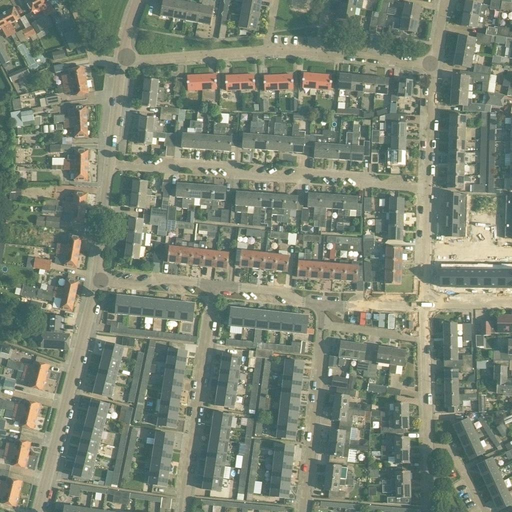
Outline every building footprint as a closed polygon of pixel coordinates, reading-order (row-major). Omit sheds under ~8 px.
[(31,13),(40,8),(45,18),(50,15),(41,0),(30,0),(25,3),(31,13)] [(55,12),(49,3),(53,0),(41,0),(50,15),(51,18),(56,15),(54,12),(55,12)] [(162,0),(160,16),(172,19),(176,1),(170,0),(162,0)] [(340,0),(339,6),(355,8),(356,0),(357,0),(370,2),(370,0),(340,0)] [(172,19),(185,21),(188,3),(176,1),(172,19)] [(387,14),(389,3),(381,2),(379,13),(380,13),(387,14)] [(488,7),(481,5),(465,2),(463,14),(479,17),(484,18),(485,12),(487,12),(488,7)] [(500,10),(501,4),(491,2),(489,10),(500,12),(500,10)] [(501,2),(501,4),(500,10),(511,12),(511,4),(501,2)] [(185,21),(197,23),(201,6),(188,3),(185,21)] [(258,18),(260,6),(242,3),(240,15),(258,18)] [(394,15),(402,17),(401,18),(417,20),(420,7),(404,4),(403,11),(395,9),(394,15)] [(213,8),(201,6),(197,23),(210,26),(213,8)] [(361,17),(353,16),(355,8),(339,6),(337,19),(360,24),(361,17)] [(16,33),(11,24),(20,19),(14,9),(0,16),(11,36),(15,42),(19,40),(16,33)] [(370,25),(377,27),(380,13),(379,13),(372,12),(370,25)] [(385,28),(387,14),(380,13),(377,27),(385,28)] [(484,25),(478,23),(479,17),(463,14),(461,27),(476,30),(477,28),(484,30),(484,25)] [(256,31),(258,18),(240,15),(238,28),(256,31)] [(0,44),(0,30),(2,29),(7,39),(11,36),(0,16),(0,61),(2,66),(9,62),(0,44)] [(393,23),(392,27),(389,27),(387,35),(399,37),(400,31),(414,34),(417,20),(401,18),(400,24),(393,23)] [(39,20),(31,24),(37,35),(39,39),(46,35),(44,31),(39,20)] [(31,26),(22,31),(27,39),(30,37),(33,41),(38,38),(31,26)] [(497,30),(496,37),(506,38),(508,38),(509,33),(510,29),(497,27),(497,30)] [(487,28),(485,35),(496,37),(497,30),(487,28)] [(64,34),(70,50),(78,48),(71,31),(64,34)] [(495,44),(496,37),(485,35),(477,34),(475,44),(490,46),(490,44),(495,44)] [(458,36),(455,51),(472,54),(475,39),(458,36)] [(52,54),(54,61),(65,59),(63,51),(52,54)] [(470,69),(472,54),(455,51),(452,66),(470,69)] [(64,65),(52,67),(53,74),(65,72),(64,65)] [(475,65),(473,73),(490,75),(491,68),(475,65)] [(8,76),(12,83),(30,75),(27,68),(8,76)] [(69,75),(61,77),(63,85),(86,81),(83,69),(83,68),(69,71),(69,75)] [(467,92),(467,85),(473,86),(473,82),(485,83),(483,94),(487,94),(487,93),(488,83),(490,75),(473,73),(469,73),(468,77),(451,76),(450,91),(467,92)] [(303,89),(317,90),(318,75),(304,74),(303,89)] [(215,75),(201,76),(202,91),(216,90),(215,75)] [(254,75),(240,76),(241,91),(254,90),(254,75)] [(292,75),(278,76),(279,91),(293,90),(292,75)] [(332,76),(318,75),(317,90),(330,91),(332,76)] [(338,91),(350,92),(352,76),(339,75),(338,91)] [(490,75),(488,83),(495,85),(497,77),(490,75)] [(188,91),(202,91),(201,76),(187,76),(188,91)] [(227,91),(241,91),(240,76),(226,76),(227,91)] [(265,91),(279,91),(278,76),(264,76),(265,91)] [(362,98),(363,93),(364,77),(352,76),(350,92),(357,93),(357,98),(362,98)] [(363,93),(375,94),(376,78),(364,77),(363,93)] [(174,97),(180,97),(182,79),(176,78),(174,97)] [(388,80),(376,78),(375,94),(387,95),(388,80)] [(511,80),(504,78),(502,87),(508,88),(507,96),(511,97),(511,80)] [(165,89),(157,88),(158,81),(145,80),(143,93),(164,96),(165,89)] [(398,103),(399,97),(411,98),(412,87),(413,86),(413,84),(412,83),(412,82),(410,82),(410,80),(406,80),(405,81),(399,81),(399,83),(393,83),(391,102),(398,103)] [(63,85),(57,86),(59,94),(69,93),(73,92),(73,96),(88,94),(86,81),(63,85)] [(488,83),(487,93),(494,94),(495,85),(488,83)] [(449,105),(463,106),(462,112),(481,113),(484,113),(485,105),(471,104),(472,100),(466,99),(467,92),(450,91),(449,105)] [(163,102),(164,96),(143,93),(142,106),(155,108),(156,101),(163,102)] [(505,96),(487,93),(487,94),(485,105),(484,113),(488,113),(490,113),(491,106),(503,108),(505,96)] [(61,104),(59,96),(46,98),(47,106),(61,104)] [(22,109),(20,99),(12,101),(13,111),(22,109)] [(290,112),(298,112),(298,101),(290,101),(290,112)] [(242,110),(242,102),(229,102),(229,110),(242,110)] [(54,123),(64,123),(86,122),(85,106),(74,107),(74,109),(67,109),(68,118),(65,118),(64,116),(54,117),(54,123)] [(172,115),(178,116),(179,109),(161,108),(160,114),(172,115)] [(385,116),(388,115),(386,109),(376,112),(378,118),(385,116)] [(22,122),(22,123),(34,121),(32,111),(20,113),(20,112),(10,113),(12,124),(22,122)] [(386,132),(386,137),(406,138),(406,124),(400,124),(400,115),(389,115),(388,115),(385,116),(384,132),(386,132)] [(449,116),(449,128),(465,129),(465,116),(449,116)] [(159,119),(154,119),(140,117),(139,131),(163,133),(163,127),(158,126),(159,119)] [(64,129),(75,128),(75,139),(87,138),(86,122),(64,123),(64,129)] [(208,135),(201,135),(202,122),(196,122),(196,129),(195,134),(194,149),(207,150),(208,135)] [(251,122),(250,135),(244,134),(243,149),(255,150),(257,123),(251,122)] [(213,136),(208,135),(207,150),(218,151),(220,124),(214,123),(213,136)] [(268,136),(262,135),(263,123),(257,123),(255,150),(267,150),(268,136)] [(231,137),(225,137),(226,124),(220,124),(218,151),(231,152),(231,147),(236,147),(237,135),(231,135),(231,137)] [(274,136),(268,136),(267,150),(279,151),(281,124),(275,124),(274,136)] [(292,138),(286,137),(287,125),(281,124),(279,151),(291,152),(292,138)] [(304,147),(310,147),(310,136),(305,136),(305,133),(298,132),(299,126),(293,125),(292,138),(291,152),(303,153),(304,147)] [(364,142),(363,147),(358,147),(360,126),(353,125),(353,134),(351,161),(363,162),(363,157),(369,157),(370,142),(364,142)] [(471,129),(465,129),(449,128),(448,140),(464,141),(470,141),(471,129)] [(176,134),(170,134),(166,134),(163,134),(163,133),(139,131),(138,144),(151,145),(152,138),(165,140),(164,147),(175,148),(176,134)] [(328,145),(328,139),(329,132),(323,131),(322,136),(310,135),(310,136),(310,147),(315,148),(315,158),(327,159),(328,145)] [(182,148),(194,149),(195,134),(183,133),(182,148)] [(346,146),(340,146),(339,160),(351,161),(353,134),(347,133),(346,146)] [(391,145),(391,151),(405,152),(406,138),(386,137),(386,138),(379,137),(372,137),(371,143),(379,144),(379,145),(391,145)] [(464,153),(464,141),(448,140),(448,152),(464,153)] [(340,146),(328,145),(327,159),(339,160),(340,146)] [(75,150),(75,156),(68,156),(68,160),(64,160),(64,166),(87,166),(87,150),(75,150)] [(405,165),(405,152),(391,151),(391,165),(405,165)] [(463,165),(464,153),(448,152),(448,164),(463,165)] [(448,164),(447,177),(468,177),(468,165),(463,165),(448,164)] [(87,182),(87,166),(64,166),(52,166),(52,170),(69,171),(69,174),(75,174),(75,182),(87,182)] [(503,179),(510,179),(511,179),(511,166),(510,166),(510,174),(503,174),(503,179)] [(470,177),(468,177),(447,177),(447,189),(462,190),(463,183),(470,183),(470,177)] [(152,190),(146,190),(147,183),(133,181),(132,195),(146,196),(151,197),(152,190)] [(162,183),(161,193),(163,193),(163,198),(169,199),(171,184),(162,183)] [(176,198),(183,199),(182,209),(188,209),(189,186),(177,185),(176,198)] [(485,194),(485,186),(479,186),(473,185),(473,193),(485,194)] [(195,200),(200,200),(201,186),(189,186),(188,209),(188,212),(194,212),(195,200)] [(211,222),(212,210),(213,187),(201,186),(200,200),(200,206),(207,207),(206,213),(208,214),(207,222),(211,222)] [(218,210),(218,201),(225,202),(226,188),(213,187),(212,210),(218,210)] [(10,189),(9,200),(21,201),(22,190),(10,189)] [(63,202),(62,207),(84,210),(86,194),(74,193),(74,198),(65,198),(65,202),(63,202)] [(246,226),(248,208),(250,194),(237,193),(236,213),(242,213),(241,225),(246,226)] [(248,208),(254,208),(253,226),(259,227),(262,195),(250,194),(248,208)] [(150,210),(151,197),(146,196),(132,195),(131,208),(150,210)] [(266,209),(272,210),(271,215),(272,215),(273,196),(262,195),(259,227),(267,228),(268,222),(265,222),(266,209)] [(308,208),(314,209),(313,221),(319,222),(321,196),(309,195),(308,208)] [(447,195),(446,209),(466,210),(466,195),(447,195)] [(285,197),(273,196),(272,215),(277,216),(277,223),(283,223),(285,197)] [(324,228),(326,210),(332,210),(333,197),(321,196),(319,222),(319,228),(324,228)] [(297,198),(285,197),(283,223),(289,224),(290,211),(296,212),(297,198)] [(332,210),(338,211),(337,223),(343,224),(345,198),(333,197),(332,210)] [(362,205),(357,204),(357,199),(345,198),(343,224),(349,224),(350,212),(356,212),(356,216),(361,217),(362,205)] [(383,214),(389,214),(403,214),(404,200),(385,200),(385,207),(383,207),(383,214)] [(82,226),(84,210),(62,207),(58,207),(57,207),(56,212),(67,213),(66,222),(71,223),(71,224),(82,226)] [(168,210),(167,217),(167,221),(175,222),(176,208),(168,207),(168,210)] [(151,209),(151,215),(167,217),(168,210),(151,209)] [(308,223),(309,210),(302,209),(301,222),(308,223)] [(446,209),(446,223),(465,223),(466,210),(446,209)] [(222,210),(221,218),(221,223),(228,224),(229,211),(222,210)] [(389,214),(389,221),(376,220),(376,227),(403,227),(403,214),(389,214)] [(161,222),(167,223),(167,221),(167,217),(151,215),(150,226),(160,227),(161,222)] [(47,218),(40,218),(39,226),(46,227),(59,229),(60,219),(47,217),(47,218)] [(148,229),(142,229),(143,220),(129,219),(128,232),(147,234),(148,229)] [(176,222),(175,222),(167,221),(167,223),(166,232),(174,233),(175,229),(176,222)] [(184,223),(176,222),(175,229),(183,230),(184,223)] [(193,231),(193,224),(184,223),(183,230),(193,231)] [(446,223),(445,237),(465,238),(465,223),(446,223)] [(376,232),(389,233),(388,241),(403,241),(403,227),(376,227),(376,232)] [(140,247),(145,247),(146,235),(147,235),(147,234),(128,232),(126,246),(140,247)] [(50,249),(56,250),(78,254),(81,237),(70,235),(68,246),(51,243),(50,249)] [(167,263),(179,265),(182,249),(183,240),(176,239),(175,248),(169,247),(167,263)] [(200,242),(199,251),(193,250),(191,266),(203,267),(205,251),(206,243),(200,242)] [(374,248),(374,242),(363,242),(364,257),(371,257),(370,248),(374,248)] [(188,249),(182,249),(179,265),(191,266),(193,250),(194,244),(188,243),(188,249)] [(139,260),(140,247),(126,246),(125,258),(139,260)] [(248,246),(247,252),(242,251),(240,267),(252,269),(254,253),(253,253),(254,247),(248,246)] [(378,260),(385,261),(401,261),(402,249),(386,248),(386,255),(379,254),(378,260)] [(159,273),(161,249),(155,249),(152,272),(159,273)] [(55,254),(66,256),(64,267),(75,269),(78,254),(56,250),(55,254)] [(203,267),(215,269),(217,253),(205,251),(203,267)] [(229,254),(217,253),(215,269),(227,270),(229,254)] [(252,269),(264,270),(266,254),(254,253),(252,269)] [(264,270),(275,271),(277,255),(266,254),(264,270)] [(305,254),(304,262),(298,262),(297,278),(309,279),(310,263),(311,254),(305,254)] [(289,257),(277,255),(275,271),(288,273),(289,257)] [(33,269),(50,272),(51,261),(35,259),(35,260),(31,259),(30,268),(33,268),(33,269)] [(340,261),(339,265),(334,265),(333,281),(345,282),(346,266),(347,262),(340,261)] [(385,261),(385,273),(401,273),(401,261),(385,261)] [(352,262),(352,266),(346,266),(345,282),(357,283),(363,282),(362,267),(358,267),(359,262),(352,262)] [(322,264),(310,263),(309,279),(321,280),(322,264)] [(334,265),(322,264),(321,280),(333,281),(334,265)] [(440,264),(440,288),(454,288),(455,265),(440,264)] [(455,265),(454,288),(468,288),(468,265),(455,265)] [(468,265),(468,288),(482,288),(482,265),(468,265)] [(482,265),(482,288),(496,288),(496,265),(482,265)] [(496,265),(496,288),(510,288),(510,265),(496,265)] [(376,272),(371,272),(364,272),(365,283),(377,283),(376,272)] [(400,286),(401,273),(385,273),(384,285),(400,286)] [(66,279),(64,290),(48,286),(46,291),(75,297),(78,282),(66,279)] [(71,313),(75,297),(46,291),(23,286),(21,296),(33,299),(33,297),(52,301),(52,297),(55,298),(53,308),(60,309),(60,310),(71,313)] [(116,314),(129,316),(131,298),(118,297),(116,314)] [(143,300),(131,298),(129,316),(141,317),(143,300)] [(156,301),(143,300),(141,317),(154,318),(156,301)] [(168,303),(156,301),(154,318),(166,320),(168,303)] [(166,320),(179,321),(181,304),(168,303),(166,320)] [(194,306),(181,304),(179,321),(192,323),(194,306)] [(229,327),(242,328),(244,311),(231,309),(229,327)] [(257,312),(244,311),(242,328),(255,329),(257,312)] [(255,329),(267,331),(269,313),(257,312),(255,329)] [(267,331),(280,332),(282,314),(269,313),(267,331)] [(280,332),(292,333),(294,316),(282,314),(280,332)] [(497,334),(497,333),(511,332),(511,315),(497,316),(497,323),(481,322),(481,336),(490,336),(490,334),(497,334)] [(42,333),(41,348),(68,350),(69,335),(62,334),(62,332),(64,317),(50,316),(49,331),(51,331),(51,333),(42,333)] [(292,333),(305,335),(307,317),(294,316),(292,333)] [(110,334),(127,336),(127,329),(128,324),(118,323),(117,328),(110,328),(110,334)] [(463,324),(463,337),(472,337),(471,324),(463,324)] [(442,325),(443,337),(456,337),(456,325),(442,325)] [(456,349),(456,337),(443,337),(443,349),(456,349)] [(135,339),(123,338),(122,346),(134,348),(135,339)] [(150,341),(146,360),(152,361),(156,341),(150,341)] [(511,361),(511,341),(508,342),(508,349),(501,349),(501,352),(494,352),(494,361),(511,361)] [(344,367),(345,359),(350,360),(352,344),(340,342),(338,358),(330,357),(328,368),(336,369),(337,366),(344,367)] [(106,344),(103,357),(120,361),(123,348),(106,344)] [(350,360),(358,361),(357,370),(364,371),(363,377),(369,378),(371,365),(372,362),(363,361),(365,346),(352,344),(350,360)] [(376,363),(389,365),(391,349),(378,347),(376,363)] [(255,358),(262,359),(265,359),(271,360),(273,351),(265,350),(256,349),(255,358)] [(396,375),(397,366),(403,367),(405,351),(391,349),(389,365),(390,365),(389,374),(396,375)] [(457,360),(456,349),(443,349),(443,361),(457,360)] [(169,350),(167,363),(184,366),(186,353),(169,350)] [(138,353),(136,364),(142,366),(144,354),(138,353)] [(224,356),(222,369),(239,371),(241,358),(224,356)] [(460,365),(460,366),(472,365),(472,356),(462,356),(462,365),(460,365)] [(103,357),(100,369),(117,373),(120,361),(103,357)] [(255,358),(253,373),(260,375),(262,359),(255,358)] [(146,360),(144,372),(150,373),(152,361),(146,360)] [(511,361),(494,361),(493,381),(497,381),(497,395),(502,395),(502,397),(511,397),(511,395),(511,394),(511,379),(507,380),(507,368),(509,368),(509,371),(511,371),(511,377),(511,376),(511,361)] [(34,363),(33,367),(26,365),(13,362),(12,366),(5,364),(4,368),(18,371),(18,372),(46,379),(49,367),(46,366),(46,365),(38,363),(38,364),(34,363)] [(285,362),(284,375),(301,377),(303,364),(285,362)] [(183,378),(184,366),(167,363),(165,375),(183,378)] [(136,364),(133,377),(139,379),(142,366),(136,364)] [(377,366),(371,365),(369,378),(368,382),(374,383),(377,366)] [(100,369),(97,381),(114,386),(117,373),(100,369)] [(222,369),(220,381),(237,384),(239,371),(222,369)] [(444,371),(444,383),(457,383),(457,371),(444,371)] [(43,391),(46,379),(18,372),(16,379),(21,381),(29,383),(28,388),(31,389),(39,391),(39,390),(43,391)] [(144,372),(141,384),(147,385),(150,373),(144,372)] [(253,373),(252,386),(258,387),(260,375),(253,373)] [(181,391),(183,378),(165,375),(163,388),(181,391)] [(300,389),(301,377),(284,375),(282,387),(300,389)] [(133,377),(131,390),(137,391),(139,379),(133,377)] [(332,377),(331,387),(347,389),(348,379),(332,377)] [(0,387),(3,388),(3,389),(13,391),(16,381),(2,378),(0,385),(0,387)] [(111,398),(114,386),(97,381),(94,394),(111,398)] [(220,381),(218,393),(235,396),(237,384),(220,381)] [(457,395),(457,383),(444,383),(444,395),(457,395)] [(141,384),(139,396),(145,398),(147,385),(141,384)] [(252,386),(250,398),(257,399),(258,387),(252,386)] [(299,402),(300,389),(282,387),(281,400),(299,402)] [(179,403),(181,391),(163,388),(161,400),(179,403)] [(348,404),(348,397),(355,398),(356,391),(341,389),(340,396),(334,396),(333,408),(360,411),(360,405),(348,404)] [(134,403),(137,391),(131,390),(128,402),(134,403)] [(233,409),(235,396),(218,393),(216,406),(233,409)] [(477,395),(472,395),(464,395),(457,395),(444,395),(444,408),(462,407),(462,401),(477,401),(477,395)] [(139,396),(136,409),(142,410),(145,398),(139,396)] [(28,403),(25,402),(25,401),(13,398),(12,403),(0,400),(0,408),(6,410),(6,411),(36,418),(39,405),(36,405),(36,404),(28,402),(28,403)] [(255,411),(257,399),(250,398),(249,410),(255,411)] [(177,415),(179,403),(161,400),(160,413),(177,415)] [(297,414),(299,402),(281,400),(280,412),(297,414)] [(92,402),(88,414),(105,419),(109,406),(92,402)] [(393,404),(393,411),(388,411),(389,412),(380,412),(380,417),(408,416),(407,404),(393,404)] [(340,422),(339,427),(351,428),(353,416),(365,417),(365,412),(360,411),(333,408),(331,421),(340,422)] [(140,423),(142,410),(136,409),(134,421),(140,423)] [(34,430),(36,418),(6,411),(4,419),(20,422),(19,427),(22,427),(22,428),(30,430),(30,429),(34,430)] [(126,411),(124,424),(130,425),(132,412),(126,411)] [(296,427),(297,414),(280,412),(278,425),(296,427)] [(175,428),(177,415),(160,413),(158,425),(175,428)] [(88,414),(85,426),(102,431),(105,419),(88,414)] [(215,414),(213,427),(230,430),(232,417),(215,414)] [(408,429),(408,416),(380,417),(380,423),(388,422),(389,430),(394,430),(408,429)] [(477,420),(482,427),(486,424),(481,417),(477,420)] [(453,426),(459,438),(473,431),(468,419),(453,426)] [(124,424),(121,436),(127,437),(130,425),(124,424)] [(493,435),(486,424),(482,427),(489,437),(493,435)] [(509,434),(503,424),(496,428),(502,438),(509,434)] [(294,440),(296,427),(278,425),(277,438),(294,440)] [(85,426),(82,439),(99,443),(102,431),(85,426)] [(228,442),(230,430),(213,427),(211,439),(228,442)] [(339,427),(339,432),(330,431),(329,443),(357,446),(358,441),(350,440),(351,428),(339,427)] [(132,430),(130,442),(136,443),(138,431),(132,430)] [(459,438),(464,449),(478,442),(473,431),(459,438)] [(156,434),(154,447),(171,449),(173,437),(156,434)] [(500,446),(493,435),(489,437),(496,448),(500,446)] [(121,436),(119,448),(125,449),(127,437),(121,436)] [(394,439),(394,440),(389,440),(389,446),(381,447),(381,452),(394,452),(409,451),(408,438),(394,439)] [(82,439),(79,451),(96,455),(99,443),(82,439)] [(226,455),(228,442),(211,439),(209,452),(226,455)] [(15,441),(15,444),(6,443),(5,451),(28,456),(30,444),(27,443),(19,441),(15,441)] [(133,456),(136,443),(130,442),(127,455),(133,456)] [(484,454),(478,442),(464,449),(469,460),(484,454)] [(254,443),(252,457),(258,457),(260,444),(254,443)] [(330,456),(329,461),(347,463),(347,462),(355,463),(357,451),(369,452),(369,447),(357,446),(329,443),(328,456),(330,456)] [(276,446),(274,459),(292,461),(293,448),(276,446)] [(154,447),(152,459),(169,462),(171,449),(154,447)] [(119,448),(116,460),(122,461),(125,449),(119,448)] [(25,469),(28,456),(5,451),(0,449),(0,458),(3,459),(3,460),(11,462),(10,466),(14,466),(14,467),(21,469),(21,468),(25,469)] [(79,451),(76,463),(93,467),(96,455),(79,451)] [(381,458),(395,457),(395,464),(409,464),(409,451),(394,452),(381,452),(371,452),(372,457),(381,456),(381,458)] [(224,467),(226,455),(209,452),(207,464),(224,467)] [(130,468),(133,456),(127,455),(124,467),(130,468)] [(152,459),(150,472),(167,474),(169,462),(152,459)] [(291,473),(292,461),(274,459),(273,472),(291,473)] [(477,466),(482,477),(497,470),(492,459),(477,466)] [(116,460),(114,473),(120,474),(122,461),(116,460)] [(346,475),(347,463),(329,461),(328,466),(327,466),(326,479),(353,482),(354,476),(346,475)] [(90,480),(93,467),(76,463),(73,475),(90,480)] [(222,479),(224,467),(207,464),(205,477),(222,479)] [(128,481),(130,468),(124,467),(122,480),(128,481)] [(482,477),(487,488),(502,481),(497,470),(482,477)] [(165,487),(167,474),(150,472),(148,484),(165,487)] [(289,486),(291,473),(273,472),(272,484),(289,486)] [(117,486),(120,474),(114,473),(111,483),(111,485),(117,486)] [(382,481),(382,486),(410,485),(410,473),(395,473),(395,479),(390,480),(390,481),(382,481)] [(226,487),(221,487),(222,479),(205,477),(203,490),(210,491),(210,497),(224,499),(226,487)] [(7,479),(6,483),(0,481),(0,490),(19,495),(22,483),(18,482),(19,481),(11,479),(11,480),(7,479)] [(345,493),(338,492),(339,486),(345,487),(345,486),(353,487),(353,482),(326,479),(324,491),(329,492),(328,499),(344,500),(345,493)] [(487,488),(492,500),(507,493),(502,481),(487,488)] [(288,499),(289,486),(272,484),(270,497),(288,499)] [(68,496),(71,497),(79,498),(80,491),(81,486),(70,485),(68,496)] [(411,506),(410,498),(410,485),(382,486),(382,494),(391,493),(391,492),(396,492),(396,498),(387,498),(387,504),(411,506)] [(16,507),(19,495),(0,490),(0,499),(2,500),(1,503),(4,504),(4,505),(12,507),(12,506),(16,507)] [(112,503),(120,504),(122,492),(114,491),(114,496),(112,503)] [(128,506),(129,499),(130,493),(122,492),(120,504),(128,506)] [(511,504),(511,502),(507,493),(492,500),(498,511),(511,504)] [(148,502),(161,504),(162,497),(149,496),(148,502)] [(55,509),(64,510),(63,511),(76,511),(77,508),(65,507),(65,505),(56,503),(55,509)] [(241,511),(243,504),(226,503),(225,507),(236,508),(235,511),(241,511)]
